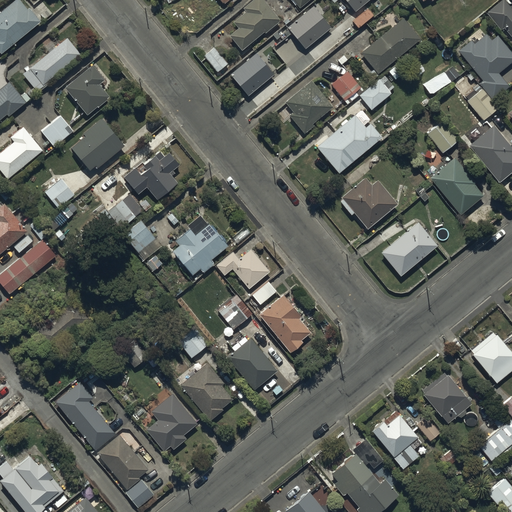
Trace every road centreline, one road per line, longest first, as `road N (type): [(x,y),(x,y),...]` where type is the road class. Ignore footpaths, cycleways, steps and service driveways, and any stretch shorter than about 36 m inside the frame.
road 1 (residential): [(393,348),(104,0)]
road 2 (residential): [(195,511),(393,348)]
road 3 (residential): [(0,357),(127,511)]
road 4 (residential): [(393,348),(511,250)]
